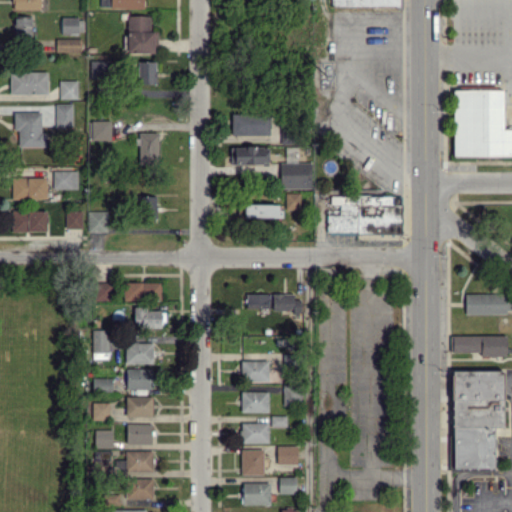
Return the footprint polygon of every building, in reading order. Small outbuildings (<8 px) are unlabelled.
[(40,9),(39,0),(11,0),(12,9),(40,9)] [(143,0),(99,0),(100,7),(143,8),(143,0)] [(156,31),(149,30),(150,15),(127,15),(127,52),(155,53),(156,31)] [(31,37),(30,16),(12,16),(13,38),(31,37)] [(60,33),(82,33),(82,17),(60,17),(60,33)] [(55,38),(55,52),(80,51),(80,38),(55,38)] [(89,77),(104,78),(105,60),(89,60),(89,77)] [(155,61),(137,61),(137,84),(155,83),(155,61)] [(47,72),(9,71),(9,93),(46,94),(47,72)] [(59,98),(76,98),(76,80),(58,80),(59,98)] [(452,156),(511,156),(511,128),(502,128),(502,89),(452,89),(452,156)] [(71,127),(72,103),(54,103),(54,127),(71,127)] [(40,111),(12,111),(13,130),(17,130),(17,146),(45,146),(45,132),(40,132),(40,111)] [(231,135),(270,134),(270,114),(231,114),(231,135)] [(109,120),(90,120),(91,140),(110,139),(109,120)] [(158,132),(139,131),(137,164),(156,165),(158,132)] [(230,164),(268,164),(267,146),(229,146),(230,164)] [(312,187),(311,162),(279,162),(280,188),(312,187)] [(76,170),(52,170),(52,189),(76,188),(76,170)] [(46,176),(10,177),(11,199),(46,198),(46,176)] [(299,192),(284,192),(284,208),(299,208),(299,192)] [(143,218),(155,218),(156,196),(137,195),(137,210),(143,210),(143,218)] [(391,195),(329,195),(329,204),(338,204),(338,214),(326,214),(326,233),(401,233),(401,205),(391,205),(391,195)] [(243,217),(280,217),(280,204),(243,203),(243,217)] [(46,210),(11,209),(10,231),(45,231),(46,210)] [(81,210),(65,210),(65,228),(81,228),(81,210)] [(87,231),(106,232),(107,211),(87,210),(87,231)] [(122,299),(160,299),(160,282),(122,281),(122,299)] [(109,300),(109,282),(93,282),(93,300),(109,300)] [(269,308),(268,293),(245,294),(245,309),(269,308)] [(293,293),(271,293),(271,309),(292,309),(292,313),(300,313),(300,299),(293,299),(293,293)] [(464,314),(505,313),(505,293),(463,294),(464,314)] [(163,327),(163,309),(133,308),(133,327),(163,327)] [(107,330),(91,330),(91,358),(107,358),(107,330)] [(450,336),(450,352),(480,351),(480,356),(506,355),(505,334),(450,336)] [(124,362),(151,363),(152,343),(125,342),(124,362)] [(268,380),(267,360),(240,360),(240,381),(268,380)] [(150,368),(125,368),(125,389),(150,388),(150,368)] [(503,427),(503,370),(452,370),(452,467),(493,467),(493,427),(503,427)] [(111,377),(91,378),(92,391),(111,390),(111,377)] [(282,403),(301,402),(300,384),(282,384),(282,403)] [(267,412),(267,391),(240,391),(240,411),(267,412)] [(152,396),(124,396),(124,415),(151,416),(152,396)] [(91,419),(108,418),(108,402),(91,402),(91,419)] [(269,425),(285,425),(285,415),(270,415),(269,425)] [(268,442),(267,421),(240,422),(241,442),(268,442)] [(125,443),(150,443),(151,423),(126,423),(125,443)] [(111,429),(93,429),(93,447),(111,447),(111,429)] [(296,463),(296,444),(276,445),(276,464),(296,463)] [(240,449),(240,474),(263,474),(262,448),(240,449)] [(295,493),(295,476),(278,476),(277,493),(295,493)] [(151,477),(124,477),(125,499),(152,498),(151,477)] [(269,482),(242,482),(241,504),(269,504),(269,482)]
